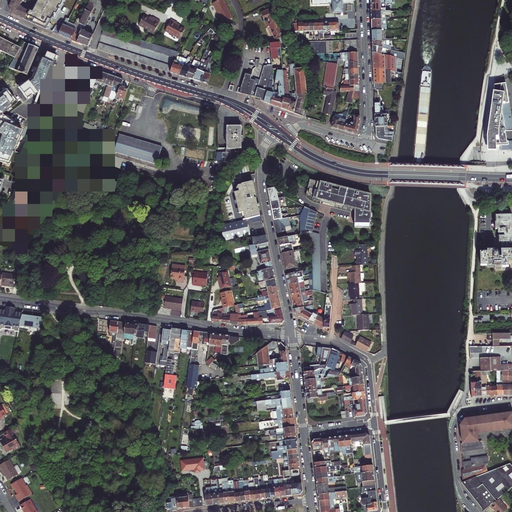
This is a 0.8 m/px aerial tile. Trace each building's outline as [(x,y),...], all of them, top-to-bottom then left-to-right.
[(26,8),(21,6),(22,5),(23,2),(24,3),(25,0),(12,0),(9,7),(12,15),(25,20),(31,11),(31,10),(26,8)] [(31,11),(25,20),(47,30),(55,13),(58,14),(60,9),(58,9),(60,6),(61,6),(64,1),(62,0),(39,0),(33,12),(31,11)] [(222,23),(232,18),(229,11),(223,0),(219,0),(213,3),(222,23)] [(312,0),(312,5),(330,5),(330,4),(333,4),(333,13),(343,13),(343,3),(354,3),(354,0),(356,0),(355,0),(352,0),(346,0),(345,0),(312,0)] [(89,2),(76,30),(71,40),(88,47),(93,35),(83,30),(85,26),(86,26),(88,22),(87,22),(93,9),(92,9),(93,4),(89,2)] [(371,3),(371,12),(386,11),(386,6),(394,6),(394,2),(371,3)] [(270,27),(277,43),(281,43),(285,43),(271,9),(262,13),(268,28),(270,27)] [(371,12),(372,19),(386,19),(386,15),(391,15),(391,13),(393,13),(393,11),(386,11),(371,12)] [(153,17),(152,18),(152,19),(150,18),(144,16),(139,26),(154,33),(160,21),(153,17)] [(53,29),(52,33),(71,40),(76,30),(66,26),(69,20),(66,18),(62,28),(56,25),(53,29)] [(185,28),(180,25),(177,24),(177,23),(178,22),(171,19),(165,31),(180,38),(185,28)] [(386,19),(372,19),(372,31),(384,30),(384,29),(386,29),(386,19)] [(178,57),(180,52),(103,28),(101,35),(177,59),(178,57)] [(384,30),(372,31),(372,41),(386,41),(386,30),(384,30)] [(0,38),(0,51),(14,58),(20,48),(0,38)] [(372,41),(373,45),(387,49),(391,50),(392,48),(391,48),(391,45),(389,45),(389,41),(386,41),(372,41)] [(167,64),(99,43),(97,49),(165,71),(167,64)] [(277,43),(271,44),(272,66),(273,68),(273,69),(279,69),(283,71),(281,43),(277,43)] [(25,75),(34,55),(37,49),(28,45),(23,58),(21,62),(17,72),(25,75)] [(373,45),(373,52),(390,56),(391,54),(387,53),(388,51),(386,51),(387,49),(373,45)] [(373,52),(374,66),(403,74),(406,53),(391,50),(391,54),(390,56),(373,52)] [(56,56),(41,51),(27,80),(15,87),(26,99),(43,86),(56,56)] [(345,61),(358,63),(358,53),(340,53),(340,55),(341,55),(341,58),(342,58),(342,59),(338,59),(337,63),(337,64),(344,64),(345,61)] [(175,62),(171,73),(179,76),(183,67),(188,60),(178,57),(177,59),(175,62)] [(52,101),(57,103),(58,100),(67,104),(65,108),(74,112),(75,110),(78,112),(79,111),(84,96),(95,70),(83,66),(83,67),(84,70),(84,73),(86,79),(82,89),(76,92),(76,93),(68,89),(68,88),(65,83),(69,72),(75,69),(77,66),(78,66),(79,66),(80,65),(62,58),(58,70),(63,71),(52,101)] [(190,70),(193,64),(189,62),(191,58),(189,58),(188,60),(183,67),(179,76),(186,78),(190,70)] [(205,64),(201,63),(194,80),(201,82),(209,63),(211,60),(209,59),(207,64),(205,64)] [(195,61),(193,64),(190,70),(186,78),(194,80),(201,63),(195,61)] [(344,64),(344,66),(349,66),(349,69),(358,69),(358,63),(345,61),(344,64)] [(214,65),(209,63),(201,82),(208,84),(214,65)] [(273,70),(273,69),(273,68),(270,68),(270,66),(264,66),(256,95),(256,97),(261,99),(261,100),(265,102),(273,70)] [(374,83),(382,83),(402,82),(403,74),(374,66),(374,83)] [(279,69),(273,69),(273,70),(265,102),(271,105),(273,93),(271,93),(273,83),(276,83),(276,81),(279,69)] [(283,71),(279,69),(276,81),(280,81),(280,84),(279,85),(279,92),(276,93),(274,92),(273,93),(271,105),(281,108),(284,98),(285,96),(283,71)] [(295,70),(297,95),(298,99),(293,113),(302,116),(304,109),(307,96),(307,91),(305,69),(295,69),(295,70)] [(95,70),(84,96),(88,98),(95,82),(104,85),(108,75),(95,70)] [(237,92),(246,95),(252,74),(243,71),(242,73),(245,74),(241,88),(239,87),(237,92)] [(286,71),(283,71),(285,96),(284,98),(281,108),(288,111),(292,98),(292,96),(292,94),(290,94),(289,82),(287,82),(286,71)] [(251,96),(255,82),(251,81),(252,74),(246,95),(251,96)] [(112,85),(115,78),(108,75),(104,85),(107,86),(103,97),(108,99),(112,86),(112,85)] [(115,78),(112,85),(120,88),(121,87),(123,81),(123,80),(115,78)] [(511,118),(507,83),(495,85),(488,136),(488,151),(496,150),(496,146),(501,146),(501,148),(501,150),(509,150),(511,150),(511,118)] [(116,88),(112,86),(108,99),(106,103),(109,104),(112,98),(113,98),(116,88)] [(121,87),(120,88),(115,100),(123,103),(128,89),(121,87)] [(334,88),(327,88),(323,87),(322,92),(329,93),(325,113),(331,114),(336,92),(334,91),(334,88)] [(0,110),(12,102),(2,88),(0,89),(0,161),(4,162),(19,130),(0,120),(0,110)] [(354,91),(349,91),(346,102),(351,103),(352,103),(353,99),(354,91)] [(295,98),(292,98),(288,111),(293,113),(298,99),(297,95),(296,95),(295,98)] [(375,103),(376,127),(388,127),(388,121),(389,120),(389,116),(387,114),(387,111),(384,111),(383,107),(381,107),(381,103),(375,103)] [(344,131),(346,122),(348,112),(346,111),(345,113),(344,113),(343,115),(335,115),(334,117),(332,125),(332,127),(344,131)] [(39,116),(33,114),(25,134),(26,134),(26,136),(29,138),(39,116)] [(346,122),(344,131),(357,135),(361,121),(361,115),(355,116),(355,121),(354,123),(353,122),(352,122),(352,123),(351,123),(351,124),(350,124),(350,125),(348,125),(349,122),(346,122)] [(227,124),(227,148),(225,148),(225,152),(222,152),(222,162),(231,162),(231,149),(241,149),(241,142),(243,142),(243,136),(241,136),(241,124),(233,124),(227,124)] [(388,132),(388,127),(376,127),(377,135),(379,139),(393,141),(394,132),(392,132),(391,133),(388,132)] [(162,146),(152,143),(127,137),(119,135),(115,152),(122,154),(148,161),(158,163),(162,146)] [(332,186),(311,180),(310,197),(310,198),(310,199),(310,200),(311,200),(311,201),(312,202),(313,202),(314,203),(315,203),(316,203),(320,204),(321,202),(332,205),(331,207),(343,211),(344,208),(351,210),(350,213),(356,214),(355,232),(371,233),(371,196),(358,193),(343,189),(337,188),(332,186)] [(243,184),(239,185),(240,191),(235,192),(239,213),(243,212),(244,220),(251,218),(260,217),(256,198),(255,199),(254,195),(256,195),(254,182),(243,184)] [(269,189),(271,200),(279,198),(278,195),(277,190),(277,187),(269,189)] [(271,200),(273,210),(281,208),(280,203),(284,202),(283,198),(279,198),(271,200)] [(304,208),(300,215),(304,233),(310,232),(312,232),(313,232),(315,224),(317,216),(325,219),(325,218),(304,207),(304,208)] [(282,214),(281,208),(273,210),(275,220),(276,220),(289,217),(288,213),(282,214)] [(16,214),(17,217),(21,229),(26,227),(26,224),(29,223),(26,215),(21,217),(20,212),(16,214)] [(494,251),(494,250),(487,250),(487,252),(481,252),(481,265),(488,265),(488,267),(495,267),(495,269),(502,269),(502,267),(509,267),(509,259),(511,259),(511,249),(508,250),(507,242),(511,242),(511,214),(495,215),(495,222),(495,230),(497,230),(497,233),(504,233),(504,236),(499,236),(499,243),(501,243),(501,257),(499,257),(499,253),(498,253),(498,251),(494,251)] [(22,233),(21,229),(17,217),(13,218),(15,222),(9,224),(13,236),(22,233)] [(289,217),(276,220),(279,233),(286,232),(285,227),(291,226),(289,217)] [(246,220),(221,225),(224,240),(249,235),(246,220)] [(297,242),(300,242),(312,239),(310,232),(304,233),(296,235),(296,239),(297,242)] [(319,234),(313,232),(312,232),(310,232),(312,239),(312,243),(312,246),(313,280),(313,285),(313,290),(317,291),(320,292),(319,234)] [(257,238),(252,238),(252,246),(249,246),(252,258),(258,257),(260,266),(264,265),(266,270),(272,268),(268,250),(265,237),(265,236),(257,238)] [(279,238),(281,246),(297,242),(296,239),(289,241),(288,237),(279,238)] [(281,246),(282,254),(294,251),(294,247),(300,246),(300,244),(300,242),(297,242),(281,246)] [(361,265),(370,264),(369,249),(368,245),(358,245),(358,250),(356,250),(357,254),(359,254),(359,260),(357,260),(357,265),(361,265)] [(298,267),(294,251),(282,254),(286,270),(298,267)] [(180,268),(172,267),(170,278),(177,279),(176,282),(183,283),(185,266),(181,265),(180,268)] [(357,265),(353,266),(353,272),(349,272),(349,276),(351,276),(351,284),(360,283),(362,283),(361,265),(357,265)] [(265,281),(275,279),(272,268),(266,270),(250,273),(251,275),(256,275),(258,283),(265,281)] [(218,274),(219,277),(220,281),(218,281),(220,289),(231,287),(228,272),(218,274)] [(286,275),(288,280),(301,277),(300,272),(286,275)] [(7,284),(9,284),(10,279),(13,280),(14,280),(15,275),(3,273),(2,276),(1,286),(5,286),(5,284),(7,284)] [(207,275),(193,273),(192,286),(198,287),(198,285),(205,286),(207,275)] [(288,280),(289,285),(302,282),(301,277),(288,280)] [(275,279),(265,281),(266,284),(267,288),(276,286),(275,279)] [(289,285),(290,291),(300,288),(303,287),(302,282),(289,285)] [(352,296),(352,300),(355,300),(361,299),(361,291),(366,291),(366,283),(362,283),(360,283),(351,284),(350,284),(350,296),(352,296)] [(261,297),(268,296),(278,294),(276,286),(267,288),(267,291),(262,292),(261,290),(259,290),(261,297)] [(224,303),(222,303),(223,308),(226,308),(229,307),(235,306),(234,300),(233,301),(231,291),(222,293),(223,300),(224,303)] [(278,294),(268,296),(270,303),(279,301),(278,294)] [(181,311),(183,299),(166,297),(164,307),(177,309),(177,311),(181,311)] [(353,308),(353,315),(358,315),(363,315),(363,299),(361,299),(355,300),(355,304),(350,304),(350,308),(353,308)] [(265,308),(266,311),(281,308),(279,301),(270,303),(266,304),(265,304),(265,308)] [(196,303),(189,303),(188,311),(198,313),(198,314),(203,314),(204,304),(196,302),(196,303)] [(294,313),(302,317),(305,311),(308,310),(308,308),(310,308),(310,306),(305,307),(304,307),(294,309),(294,313)] [(281,308),(266,311),(258,313),(255,313),(258,324),(262,324),(261,319),(268,318),(269,324),(281,324),(284,320),(281,308)] [(6,310),(0,309),(0,334),(0,333),(3,331),(13,332),(14,334),(18,334),(20,326),(20,323),(22,315),(15,314),(15,310),(6,309),(6,310)] [(302,317),(324,329),(325,328),(325,316),(314,310),(314,309),(308,310),(305,311),(302,317)] [(221,322),(222,314),(213,313),(212,321),(221,322)] [(258,324),(255,313),(246,315),(247,320),(248,325),(258,324)] [(229,323),(230,315),(222,314),(221,322),(229,323)] [(363,315),(358,315),(359,331),(370,330),(369,314),(363,315)] [(20,323),(20,326),(41,329),(43,318),(22,315),(20,323)] [(229,323),(238,325),(238,319),(238,316),(230,315),(229,323)] [(116,337),(117,333),(118,321),(98,319),(97,331),(109,332),(109,336),(113,336),(116,337)] [(118,321),(117,333),(124,334),(126,322),(118,321)] [(126,322),(124,334),(137,336),(138,324),(126,322)] [(137,338),(149,340),(149,338),(151,326),(138,324),(137,336),(137,338)] [(159,327),(151,326),(149,338),(157,339),(159,327)] [(171,334),(171,330),(164,329),(162,344),(163,344),(160,365),(167,366),(171,334)] [(171,334),(167,366),(166,374),(177,376),(179,355),(180,348),(182,330),(175,329),(175,335),(171,334)] [(191,350),(194,331),(182,330),(180,348),(191,350)] [(190,364),(195,365),(195,361),(197,361),(197,358),(195,357),(196,350),(197,350),(198,344),(209,346),(210,334),(194,331),(191,350),(191,356),(190,364)] [(210,334),(209,346),(215,346),(215,353),(220,354),(223,335),(210,334)] [(223,335),(220,354),(227,355),(229,342),(232,346),(239,341),(239,337),(223,335)] [(355,346),(367,352),(372,343),(360,337),(357,342),(356,344),(355,346)] [(267,345),(256,354),(258,366),(270,364),(269,359),(268,349),(267,345)] [(327,365),(323,379),(337,377),(339,377),(341,372),(335,371),(335,367),(338,368),(338,364),(336,364),(338,351),(334,349),(322,348),(322,355),(321,365),(320,366),(327,365)] [(148,351),(146,363),(157,365),(159,353),(148,351)] [(272,359),(269,359),(270,364),(276,364),(287,363),(286,351),(280,352),(281,359),(272,360),(272,359)] [(348,373),(342,371),(341,372),(339,377),(343,376),(347,376),(345,379),(364,377),(362,366),(360,363),(349,357),(345,366),(350,368),(352,366),(356,368),(356,374),(347,374),(348,373)] [(511,369),(508,370),(508,364),(501,364),(501,357),(491,358),(491,371),(492,371),(497,371),(503,370),(503,373),(503,384),(504,395),(511,395),(511,369)] [(491,358),(480,358),(481,371),(482,371),(487,371),(491,371),(491,358)] [(260,370),(261,374),(288,371),(287,363),(276,364),(276,369),(273,368),(260,370)] [(197,389),(200,366),(195,365),(190,364),(187,388),(197,389)] [(304,368),(305,381),(323,379),(327,365),(320,366),(321,369),(323,369),(324,369),(322,374),(321,374),(320,369),(312,370),(311,367),(304,368)] [(277,377),(278,381),(284,381),(284,379),(289,379),(288,371),(261,374),(251,375),(251,379),(251,380),(277,377)] [(482,386),(482,376),(482,371),(481,371),(476,372),(477,381),(475,381),(475,383),(471,383),(472,390),(476,390),(477,396),(483,396),(482,386)] [(175,390),(177,376),(166,374),(164,388),(175,390)] [(347,376),(343,376),(343,379),(344,384),(353,382),(353,386),(365,385),(364,377),(345,379),(347,376)] [(323,379),(305,381),(307,391),(318,390),(317,386),(321,386),(321,384),(323,384),(323,385),(330,385),(330,389),(338,388),(337,379),(337,377),(323,379)] [(354,388),(354,393),(365,392),(365,385),(353,386),(344,387),(343,387),(344,391),(352,390),(354,388)] [(307,391),(308,403),(315,403),(314,399),(321,398),(331,397),(335,396),(335,393),(322,394),(322,390),(318,390),(307,391)] [(268,397),(268,400),(291,398),(291,391),(288,391),(283,392),(280,392),(280,395),(268,397)] [(344,397),(345,401),(366,399),(365,392),(354,393),(353,394),(353,397),(352,397),(344,397)] [(277,410),(282,409),(293,408),(291,398),(268,400),(260,401),(260,406),(271,405),(271,407),(276,406),(277,410)] [(368,413),(366,399),(345,401),(345,404),(354,403),(354,407),(357,407),(357,410),(346,411),(347,418),(365,416),(368,413)] [(260,401),(252,402),(253,412),(259,412),(261,411),(260,406),(260,401)] [(293,408),(282,409),(277,410),(276,410),(277,420),(283,419),(294,418),(293,408)] [(482,441),(479,441),(478,433),(511,428),(511,411),(495,414),(478,418),(478,417),(470,418),(478,441),(481,449),(483,449),(482,441)] [(279,425),(279,429),(295,427),(294,418),(283,419),(277,420),(274,420),(275,426),(279,425)] [(463,452),(481,449),(478,441),(470,418),(466,419),(466,423),(462,424),(464,435),(462,435),(463,443),(462,443),(463,452)] [(270,436),(271,436),(296,433),(295,427),(279,429),(276,429),(276,433),(270,434),(270,436)] [(20,446),(10,429),(4,432),(7,438),(0,442),(6,451),(13,448),(14,450),(20,446)] [(296,433),(271,436),(272,440),(264,441),(264,443),(270,442),(279,441),(296,439),(296,433)] [(367,433),(351,435),(353,446),(357,445),(356,442),(364,441),(364,445),(371,444),(370,436),(367,433)] [(345,436),(347,454),(354,453),(353,446),(351,435),(345,436)] [(347,454),(345,436),(338,437),(340,447),(340,448),(343,447),(344,456),(347,456),(347,454)] [(338,437),(329,438),(331,455),(331,459),(332,461),(332,464),(334,463),(333,457),(337,456),(336,448),(340,447),(338,437)] [(325,457),(326,457),(326,455),(331,455),(329,438),(322,439),(324,453),(325,457)] [(296,439),(279,441),(280,447),(277,447),(278,451),(282,451),(287,450),(298,449),(296,439)] [(313,443),(314,452),(320,451),(320,453),(324,453),(322,439),(315,440),(313,443)] [(272,460),(276,460),(283,459),(283,456),(282,451),(278,451),(271,452),(272,460)] [(477,468),(481,467),(484,466),(486,466),(483,457),(479,457),(476,458),(472,458),(473,461),(469,461),(465,462),(466,470),(470,469),(474,468),(477,468)] [(203,458),(181,460),(182,471),(195,469),(195,473),(200,472),(200,470),(205,470),(203,458)] [(18,474),(15,468),(14,467),(10,459),(0,464),(0,468),(1,470),(2,469),(8,480),(18,474)] [(499,499),(511,488),(511,465),(510,463),(489,472),(489,475),(470,491),(485,511),(490,506),(499,499)] [(354,474),(357,474),(374,472),(374,465),(355,468),(355,471),(353,471),(354,474)] [(316,468),(316,474),(334,472),(333,469),(339,468),(339,466),(334,466),(327,467),(316,468)] [(481,467),(477,468),(474,468),(470,469),(466,470),(463,471),(464,482),(489,472),(486,466),(484,466),(481,467)] [(363,482),(364,487),(376,486),(374,472),(357,474),(357,481),(359,483),(363,482)] [(489,472),(464,482),(463,482),(470,491),(489,475),(489,472)] [(27,485),(23,478),(12,484),(15,489),(15,488),(18,493),(16,495),(20,501),(33,493),(28,485),(27,485)] [(225,503),(222,482),(222,478),(216,479),(217,486),(219,504),(225,503)] [(284,479),(286,496),(292,495),(291,484),(290,478),(284,479)] [(227,481),(228,482),(230,503),(236,502),(233,482),(233,480),(227,481)] [(230,503),(228,482),(222,482),(225,503),(230,503)] [(302,482),(291,484),(292,495),(300,494),(303,491),(302,482)] [(318,485),(319,495),(348,491),(348,489),(347,488),(341,489),(329,490),(329,484),(318,485)] [(219,504),(217,486),(211,487),(212,491),(213,505),(219,504)] [(376,486),(364,487),(362,488),(363,492),(369,492),(370,498),(363,499),(363,504),(378,502),(376,486)] [(207,505),(213,505),(212,491),(205,492),(206,497),(207,505)] [(334,499),(349,498),(348,493),(348,491),(319,495),(320,511),(336,511),(336,509),(334,509),(334,508),(335,508),(334,499)] [(184,508),(182,494),(171,495),(172,502),(173,509),(177,508),(178,508),(178,509),(184,508)] [(38,511),(31,499),(21,505),(25,511),(38,511)] [(499,499),(490,506),(493,510),(494,509),(496,511),(505,511),(508,510),(499,499)] [(364,511),(366,511),(377,511),(379,509),(378,502),(363,504),(364,506),(368,505),(368,508),(364,508),(364,511)]
